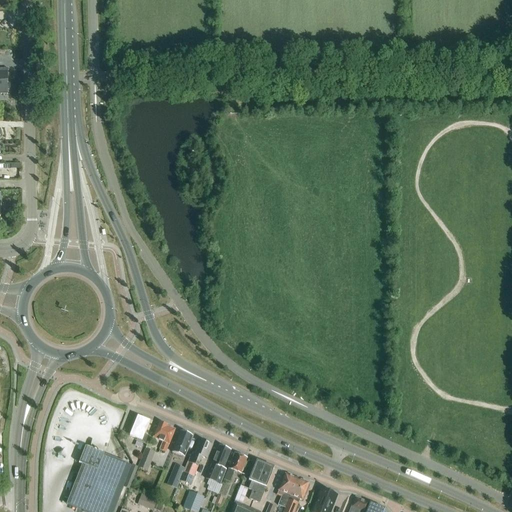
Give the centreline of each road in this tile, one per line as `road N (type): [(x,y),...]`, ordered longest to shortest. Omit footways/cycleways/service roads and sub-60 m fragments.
road 1 (track): [(511,71),(94,77)]
road 2 (primary): [(205,386),(159,342),(126,244),(67,123)]
road 3 (primary): [(88,349),(334,464)]
road 4 (unclassified): [(511,507),(289,399)]
road 5 (residential): [(23,242),(32,215),(28,0)]
road 6 (residential): [(126,397),(327,481)]
road 7 (primary): [(492,511),(341,446)]
road 8 (primary): [(341,446),(205,386)]
road 9 (primary): [(67,123),(65,0)]
road 10 (primary): [(334,464),(446,511)]
